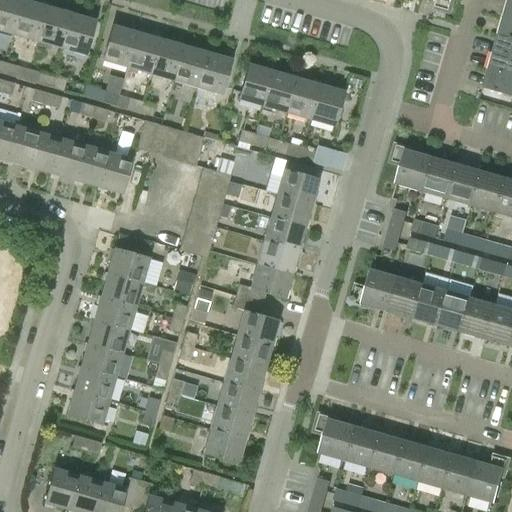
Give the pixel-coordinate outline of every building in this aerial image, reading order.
[(0,0),(0,32),(13,36),(23,1),(18,0),(0,0)] [(435,0),(433,8),(450,12),(453,0),(435,0)] [(507,0),(502,17),(511,19),(511,1),(508,0),(507,0)] [(23,1),(13,36),(37,43),(47,8),(23,1)] [(47,8),(37,43),(60,49),(70,15),(47,8)] [(70,15),(60,49),(84,56),(94,22),(70,15)] [(497,35),(511,38),(511,19),(502,17),(497,35)] [(125,68),(136,33),(112,26),(101,61),(125,68)] [(136,33),(125,68),(149,75),(159,40),(136,33)] [(492,53),(511,58),(511,38),(497,35),(492,53)] [(159,40),(149,75),(173,81),(183,46),(159,40)] [(183,46),(173,81),(196,88),(206,53),(183,46)] [(206,53),(196,88),(220,95),(231,60),(206,53)] [(487,70),(511,76),(511,58),(492,53),(487,70)] [(16,78),(19,67),(5,63),(2,75),(16,78)] [(262,106),(272,72),(248,65),(238,100),(262,107),(262,106)] [(511,76),(487,70),(482,89),(511,97),(511,76)] [(272,72),(262,106),(262,107),(286,114),(286,113),(296,79),(272,72)] [(38,73),(35,84),(49,88),(52,77),(38,73)] [(62,92),(65,81),(52,77),(49,88),(62,92)] [(296,79),(286,113),(286,114),(309,120),(319,85),(296,79)] [(0,92),(10,95),(14,84),(1,80),(0,82),(0,92)] [(361,82),(351,80),(349,87),(359,89),(361,82)] [(319,85),(309,120),(333,127),(343,92),(319,85)] [(34,89),(30,101),(44,105),(48,93),(34,89)] [(115,107),(118,95),(104,92),(101,103),(115,107)] [(57,109),(61,97),(48,93),(44,105),(57,109)] [(128,98),(125,109),(138,113),(141,102),(128,98)] [(152,117),(155,106),(141,102),(138,113),(152,117)] [(81,103),(77,115),(91,119),(95,107),(81,103)] [(104,122),(108,111),(95,107),(91,119),(104,122)] [(148,153),(156,125),(144,121),(136,149),(148,153)] [(0,160),(3,161),(13,126),(0,122),(0,160)] [(156,125),(148,153),(159,156),(168,128),(156,125)] [(27,168),(37,133),(13,126),(3,161),(27,168)] [(168,128),(159,156),(171,159),(179,132),(168,128)] [(238,142),(243,144),(251,146),(254,134),(241,131),(238,142)] [(183,163),(191,135),(179,132),(171,159),(183,163)] [(50,174),(60,140),(37,133),(27,168),(50,174)] [(264,149),(267,138),(254,134),(251,146),(264,149)] [(191,135),(183,163),(195,166),(203,139),(191,135)] [(74,181),(84,146),(60,140),(50,174),(74,181)] [(287,144),(284,155),(298,159),(301,148),(287,144)] [(400,165),(395,184),(422,192),(432,157),(412,151),(413,150),(395,145),(390,162),(400,165)] [(97,188),(107,153),(84,146),(74,181),(97,188)] [(311,163),(314,152),(301,148),(298,159),(311,163)] [(314,152),(311,163),(341,171),(345,156),(315,148),(314,152)] [(107,153),(97,188),(121,195),(131,160),(107,153)] [(432,157),(422,192),(447,199),(457,164),(432,157)] [(457,164),(447,199),(471,206),(481,171),(457,164)] [(199,181),(227,189),(230,176),(202,168),(199,181)] [(276,195),(311,205),(318,181),(283,171),(276,195)] [(481,171),(471,206),(495,212),(505,178),(481,171)] [(511,179),(505,178),(495,212),(511,217),(511,179)] [(227,189),(199,181),(195,192),(207,196),(223,200),(227,189)] [(223,200),(207,196),(195,192),(192,204),(220,212),(223,200)] [(311,205),(276,195),(269,218),(304,228),(311,205)] [(220,212),(192,204),(189,216),(217,224),(220,212)] [(406,212),(394,209),(389,225),(402,229),(406,212)] [(217,224),(189,216),(185,227),(213,235),(217,224)] [(304,228),(269,218),(263,242),(297,252),(304,228)] [(438,227),(439,221),(429,218),(427,223),(414,219),(410,231),(435,238),(439,227),(438,227)] [(213,235),(185,227),(182,238),(207,246),(210,246),(213,235)] [(439,227),(435,238),(459,245),(460,245),(463,234),(439,227)] [(388,231),(383,248),(395,251),(400,235),(388,231)] [(114,248),(135,251),(137,236),(116,234),(114,248)] [(463,234),(460,245),(459,245),(484,252),(487,241),(463,234)] [(409,237),(405,249),(430,256),(434,244),(409,237)] [(210,246),(207,246),(182,238),(179,251),(207,259),(210,246)] [(487,241),(484,252),(508,259),(508,258),(511,247),(487,241)] [(256,265),(290,275),(297,252),(263,242),(256,265)] [(454,263),(458,252),(458,251),(434,244),(430,256),(454,263)] [(107,273),(142,283),(149,259),(114,249),(107,273)] [(479,270),(482,258),(458,251),(458,252),(454,263),(479,270)] [(503,277),(506,265),(482,258),(479,270),(503,277)] [(290,275),(256,265),(249,288),(238,285),(234,297),(262,305),(265,293),(284,299),(290,275)] [(511,279),(511,266),(506,265),(503,277),(511,279)] [(355,285),(350,303),(368,308),(368,306),(388,312),(398,277),(370,269),(365,288),(355,285)] [(189,295),(194,275),(180,271),(174,291),(189,295)] [(100,297),(135,307),(142,283),(107,273),(100,297)] [(412,319),(422,284),(398,277),(388,312),(412,319)] [(437,325),(446,291),(422,284),(412,319),(437,325)] [(213,294),(198,290),(192,309),(208,314),(213,294)] [(461,332),(471,298),(446,291),(437,325),(461,332)] [(93,320),(128,330),(135,307),(100,297),(93,320)] [(270,346),(271,346),(278,322),(258,317),(262,305),(234,297),(230,310),(242,313),(236,336),(270,346)] [(485,339),(495,305),(471,298),(461,332),(485,339)] [(186,308),(174,304),(171,317),(182,320),(186,308)] [(509,346),(511,336),(511,309),(495,305),(485,339),(509,346)] [(167,331),(178,334),(182,320),(171,317),(167,331)] [(87,344),(121,354),(128,330),(93,320),(87,344)] [(197,336),(185,333),(181,346),(193,349),(197,336)] [(271,346),(270,346),(236,336),(229,360),(263,369),(264,370),(271,346)] [(80,367),(115,377),(121,354),(87,344),(80,367)] [(177,360),(189,363),(193,349),(181,346),(177,360)] [(173,355),(161,351),(157,364),(169,368),(173,355)] [(264,370),(263,369),(229,360),(222,383),(257,393),(264,370)] [(153,378),(165,382),(169,368),(157,364),(153,378)] [(73,391),(108,401),(115,377),(80,367),(73,391)] [(183,382),(172,379),(168,393),(179,396),(183,382)] [(257,393),(222,383),(215,407),(250,417),(257,393)] [(108,401),(73,391),(66,415),(101,425),(108,401)] [(168,393),(164,406),(175,410),(179,396),(168,393)] [(159,401),(148,398),(144,411),(156,415),(159,401)] [(250,417),(215,407),(209,430),(243,440),(244,440),(250,417)] [(140,425),(152,428),(156,415),(144,411),(140,425)] [(323,434),(318,453),(345,461),(355,426),(335,421),(336,419),(319,414),(314,431),(323,434)] [(168,433),(172,420),(161,416),(157,430),(168,433)] [(370,468),(380,433),(355,426),(345,461),(370,468)] [(244,440),(243,440),(209,430),(202,454),(237,464),(244,440)] [(394,475),(404,440),(380,433),(370,468),(394,475)] [(88,440),(74,436),(71,448),(84,451),(88,440)] [(97,455),(101,443),(88,440),(84,451),(97,455)] [(418,482),(428,447),(404,440),(394,475),(418,482)] [(442,489),(452,454),(428,447),(418,482),(442,489)] [(467,495),(477,461),(452,454),(442,489),(467,495)] [(504,476),(509,460),(492,455),(489,465),(477,461),(467,495),(494,503),(502,475),(504,476)] [(67,511),(77,476),(53,469),(43,504),(67,511)] [(192,469),(188,481),(202,485),(206,473),(192,469)] [(215,489),(219,477),(206,473),(202,485),(215,489)] [(72,511),(92,511),(101,483),(77,476),(67,511),(72,511)] [(101,483),(92,511),(118,511),(120,506),(131,509),(139,482),(127,478),(123,489),(101,483)] [(329,481),(317,478),(313,494),(325,498),(329,481)] [(168,511),(172,503),(148,496),(152,485),(139,482),(131,509),(141,511),(168,511)] [(336,489),(333,500),(358,508),(362,496),(336,489)] [(374,511),(383,511),(386,503),(362,496),(358,508),(374,511)] [(320,511),(323,504),(311,500),(307,511),(320,511)] [(194,511),(195,510),(172,503),(168,511),(194,511)] [(409,511),(410,510),(386,503),(383,511),(409,511)]
